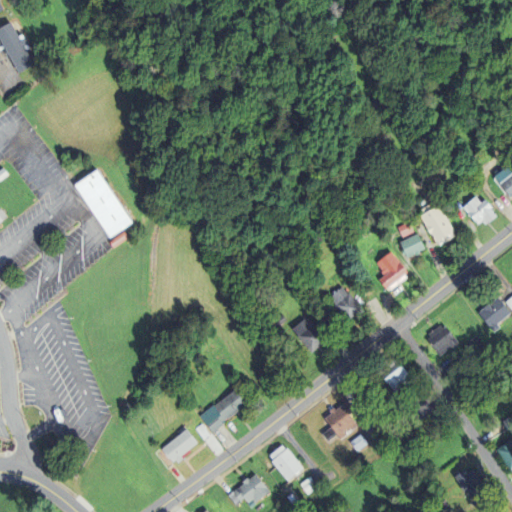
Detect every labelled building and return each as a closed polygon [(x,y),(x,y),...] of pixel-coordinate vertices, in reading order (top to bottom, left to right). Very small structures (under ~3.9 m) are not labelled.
[(0,25),(0,42),(16,72),(31,64),(7,21),(0,25)] [(486,135),(492,131),(488,126),(482,129),(486,135)] [(511,195),(511,196),(500,182),(511,173),(511,195)] [(76,190),(113,242),(136,226),(99,174),(76,190)] [(466,204),(479,221),(483,218),(486,222),(498,213),(493,207),(495,205),(488,196),(484,199),(479,193),(466,204)] [(440,242),(424,213),(426,211),(424,207),(436,200),(438,204),(441,202),(458,231),(440,242)] [(405,237),(417,231),(412,221),(400,226),(405,237)] [(408,255),(401,241),(420,232),(426,246),(408,255)] [(390,288),(382,276),(385,273),(382,269),(384,267),(380,261),(393,252),(409,276),(390,288)] [(350,319),(331,296),(345,285),(363,308),(350,319)] [(511,293),(503,302),(511,313),(511,293)] [(476,313),(492,333),(498,327),(495,324),(507,314),(494,297),(476,313)] [(277,327),(272,320),(284,313),(288,320),(277,327)] [(314,350),(295,329),(307,318),(310,321),(312,319),(329,337),(314,350)] [(424,338),(437,356),(456,342),(443,324),(424,338)] [(463,342),(472,355),(484,346),(474,334),(463,342)] [(374,369),(394,395),(412,381),(392,356),(374,369)] [(503,392),(511,386),(511,395),(507,399),(503,392)] [(201,415),(215,432),(249,405),(236,388),(201,415)] [(326,417),(333,412),(331,410),(336,406),(338,408),(349,400),(356,409),(351,413),(360,424),(342,438),(338,433),(329,440),(324,434),(334,426),(326,417)] [(505,429),(511,424),(511,412),(499,421),(505,429)] [(197,427),(203,422),(212,433),(206,438),(197,427)] [(179,461),(178,459),(173,462),(162,448),(188,428),(199,442),(183,455),(185,457),(179,461)] [(352,441),(363,433),(369,441),(359,449),(352,441)] [(511,474),(511,442),(508,437),(494,447),(511,474)] [(263,456),(285,482),(301,468),(279,442),(263,456)] [(466,498),(483,488),(470,468),(461,474),(460,471),(451,476),(466,498)] [(245,499),(242,501),(235,491),(245,483),(244,481),(249,477),(251,479),(257,474),(265,483),(268,488),(271,491),(257,503),(254,499),(249,503),(245,499)] [(296,484),(305,496),(316,487),(308,475),(296,484)] [(283,496),(294,511),(300,508),(288,493),(283,496)]
